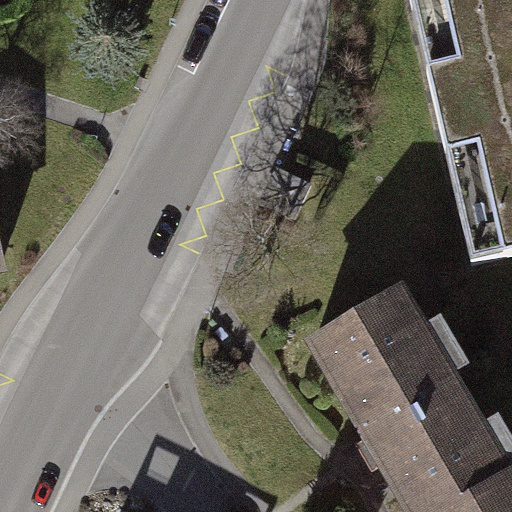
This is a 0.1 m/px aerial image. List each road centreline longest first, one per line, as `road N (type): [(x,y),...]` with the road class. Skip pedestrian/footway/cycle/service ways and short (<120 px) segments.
road 1 (secondary): [(72,363),(259,0)]
road 2 (residential): [(193,511),(72,363)]
road 3 (secondary): [(2,511),(72,363)]
